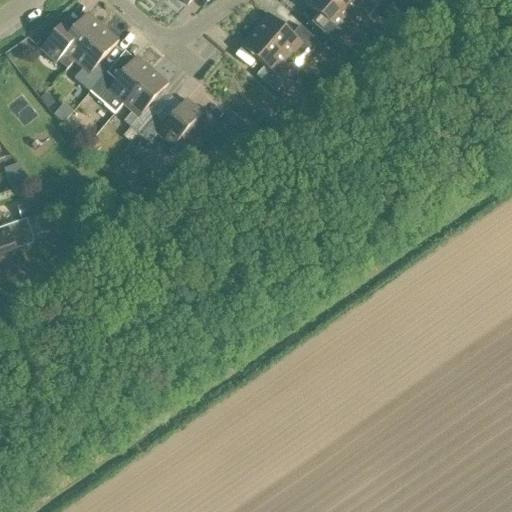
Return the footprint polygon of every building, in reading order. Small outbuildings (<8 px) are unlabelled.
[(308,0),(304,5),(317,16),(309,25),(340,51),(352,38),(345,27),(352,19),(330,0),(308,0)] [(330,0),(352,19),(360,10),(369,18),(383,1),(381,0),(330,0)] [(384,18),(408,39),(419,26),(394,5),(384,18)] [(87,16),(76,29),(67,21),(40,52),(56,66),(58,64),(67,72),(73,64),(103,30),(87,16)] [(268,16),(254,32),(288,62),(297,69),(311,54),(319,45),(299,28),(292,37),(268,16)] [(74,81),(90,95),(107,75),(98,67),(119,43),(103,30),(73,64),(82,72),(74,81)] [(288,62),(254,32),(240,48),(264,69),(256,78),(276,95),(284,86),(275,78),(288,62)] [(123,107),(153,73),(137,59),(116,83),(107,75),(90,95),(106,109),(114,99),(123,107)] [(124,124),(131,130),(124,138),(133,146),(139,138),(157,118),(148,110),(168,86),(153,73),(123,107),(132,115),(124,124)] [(46,95),(39,101),(49,112),(56,106),(46,95)] [(157,118),(139,138),(149,146),(157,136),(173,150),(170,154),(179,162),(190,149),(204,133),(195,125),(202,116),(186,102),(166,126),(157,118)] [(241,145),(253,129),(242,120),(230,135),(241,145)] [(94,144),(86,153),(93,159),(100,150),(94,144)] [(37,203),(18,210),(22,222),(40,215),(41,215),(37,203)] [(50,213),(39,217),(44,232),(45,234),(56,230),(50,213)] [(32,246),(33,242),(26,222),(7,228),(0,230),(0,278),(22,271),(15,252),(32,246)]
